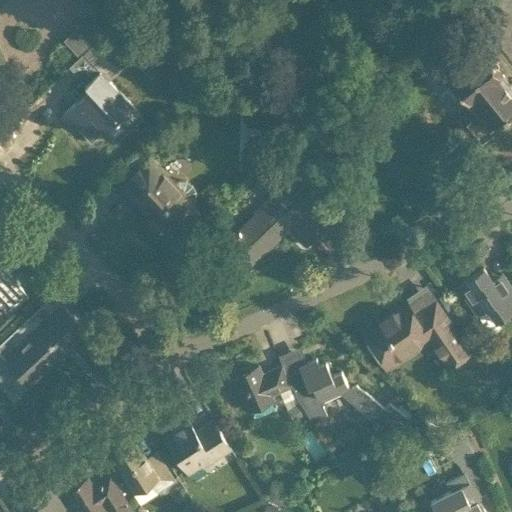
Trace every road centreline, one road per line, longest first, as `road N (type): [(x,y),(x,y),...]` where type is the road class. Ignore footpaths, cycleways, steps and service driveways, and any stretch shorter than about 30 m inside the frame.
road 1 (residential): [(179,354),(511,205)]
road 2 (unclassified): [(179,354),(0,162)]
road 3 (residential): [(0,464),(179,354)]
